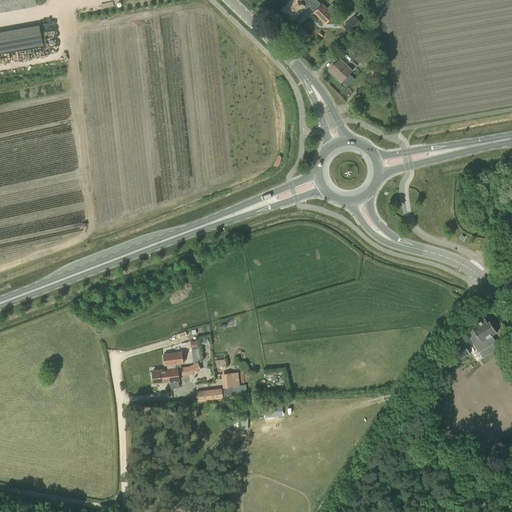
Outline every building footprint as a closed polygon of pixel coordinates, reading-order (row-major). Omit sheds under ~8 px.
[(0,0),(0,12),(36,6),(35,0),(0,0)] [(292,0),(283,10),(293,19),(304,7),(306,9),(309,6),(314,12),(321,5),(316,0),(292,0)] [(325,25),(334,15),(322,3),(321,5),(314,12),(313,13),(325,25)] [(355,16),(343,26),(350,34),(361,24),(362,24),(355,16)] [(0,51),(48,45),(45,24),(0,30),(0,51)] [(368,48),(375,44),(364,27),(357,32),(368,48)] [(341,81),(357,65),(345,53),(329,69),(341,81)] [(375,87),(383,78),(377,72),(369,81),(375,87)] [(484,318),(472,326),(473,328),(466,332),(479,352),(496,342),(492,336),(497,333),(488,318),(485,320),(484,318)] [(448,352),(455,363),(470,353),(463,342),(448,352)] [(199,348),(191,349),(193,364),(200,358),(199,348)] [(168,369),(175,368),(175,364),(183,363),(181,352),(164,354),(165,365),(168,365),(168,369)] [(193,375),(201,371),(197,363),(189,367),(193,375)] [(175,368),(168,369),(153,370),(154,383),(179,380),(177,368),(175,368)] [(223,388),(240,386),(238,372),(221,374),(223,388)] [(198,402),(223,399),(222,388),(196,391),(198,402)] [(265,418),(283,416),(282,405),(264,407),(265,418)] [(228,461),(228,451),(220,451),(220,461),(228,461)]
